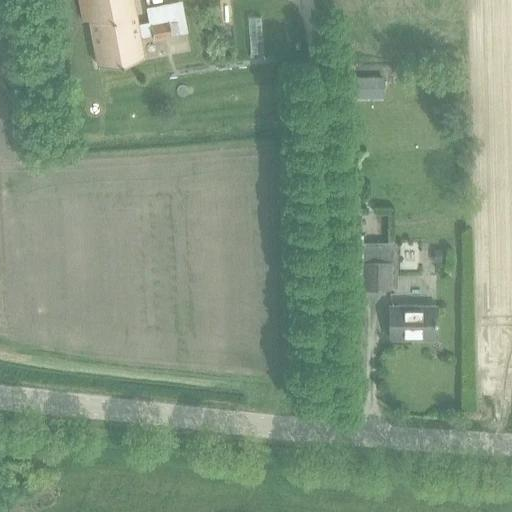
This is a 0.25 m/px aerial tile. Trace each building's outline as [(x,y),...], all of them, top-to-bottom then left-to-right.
[(144,58),(140,39),(154,36),(154,40),(172,37),(169,22),(138,28),(132,0),(77,0),(82,23),(89,21),(98,67),(144,58)] [(383,79),(355,79),(355,100),(383,100),(383,79)] [(390,291),(390,288),(397,288),(397,243),(363,243),(363,235),(353,235),(353,259),(363,259),(363,267),(361,267),(362,291),(390,291)] [(444,251),(435,251),(435,262),(444,262),(444,251)] [(436,339),(436,319),(436,306),(408,306),(389,306),(389,339),(436,339)]
